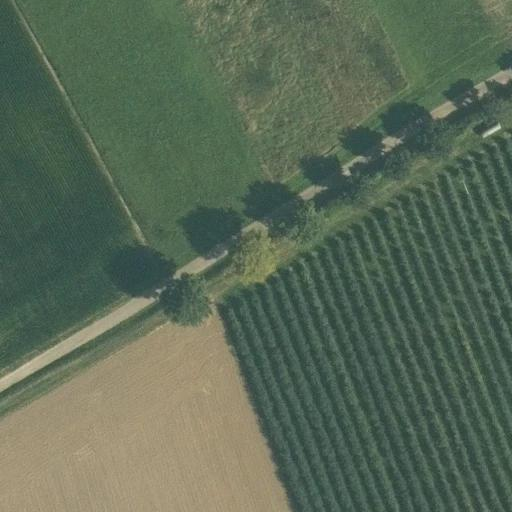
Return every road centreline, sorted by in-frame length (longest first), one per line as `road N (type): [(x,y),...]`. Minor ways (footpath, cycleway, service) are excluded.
road 1 (track): [(0,390),(511,76)]
road 2 (track): [(511,110),(0,415)]
